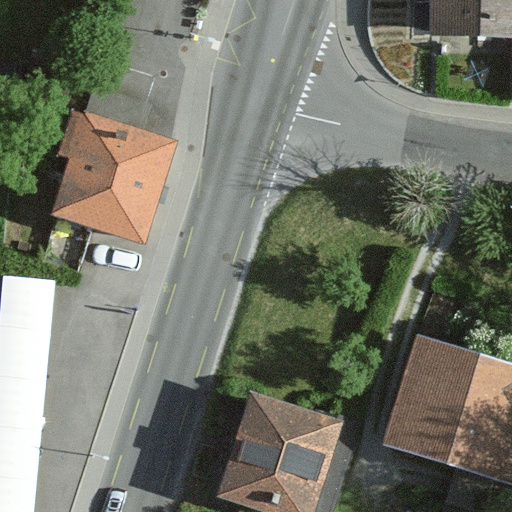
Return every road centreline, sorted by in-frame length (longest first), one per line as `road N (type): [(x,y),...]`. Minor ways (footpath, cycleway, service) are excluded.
road 1 (secondary): [(259,104),(124,511)]
road 2 (residential): [(259,104),(511,155)]
